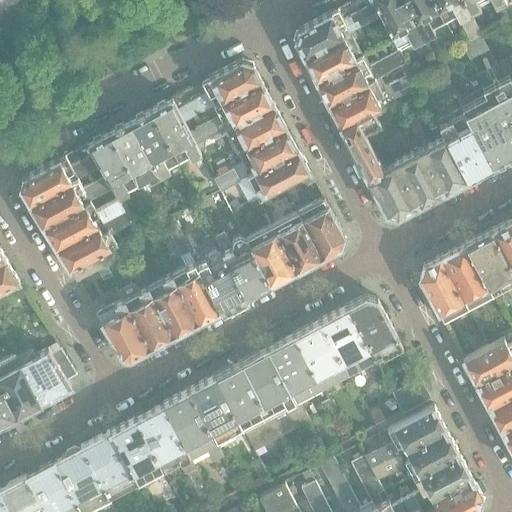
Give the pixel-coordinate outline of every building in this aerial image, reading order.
[(423,38),(403,0),(373,0),(374,2),(381,14),(388,27),(394,38),(400,49),(414,42),(423,38)] [(445,21),(433,0),(403,0),(423,38),(435,31),(432,27),(445,21)] [(469,13),(461,0),(433,0),(445,21),(456,14),(470,39),(471,38),(480,33),(481,33),(470,12),(469,13)] [(483,0),(461,0),(469,13),(470,12),(482,6),(479,2),(483,0)] [(351,31),(381,14),(374,2),(343,19),(337,8),(331,11),(298,29),(298,28),(294,39),(295,40),(303,56),(304,56),(351,31)] [(394,38),(388,27),(381,31),(387,42),(390,40),(394,38)] [(351,31),(304,56),(316,79),(357,57),(353,48),(358,45),(351,31)] [(480,33),(471,38),(479,54),(489,49),(480,33)] [(377,77),(407,61),(400,49),(394,38),(390,40),(395,50),(371,63),(365,52),(357,57),(316,79),(328,102),(377,77)] [(470,39),(462,44),(469,59),(479,54),(471,38),(470,39)] [(443,54),(439,46),(431,50),(435,58),(443,54)] [(221,103),(262,81),(261,79),(252,62),(241,59),(209,76),(216,90),(179,110),(186,122),(216,106),(214,102),(219,99),(221,103)] [(511,71),(497,79),(498,77),(493,66),(484,71),(494,88),(462,105),(493,164),(506,157),(507,157),(511,154),(511,71)] [(358,115),(418,84),(411,71),(382,86),(377,77),(328,102),(340,125),(358,115)] [(227,128),(274,103),(273,102),(262,81),(221,103),(227,113),(191,132),(198,144),(227,128)] [(202,152),(198,144),(191,132),(186,122),(179,110),(172,97),(165,101),(165,100),(157,104),(157,105),(151,108),(178,160),(188,154),(190,158),(202,152)] [(239,152),(286,127),(285,125),(274,103),(227,128),(232,136),(228,139),(234,151),(238,150),(239,152)] [(493,164),(462,105),(436,119),(445,135),(456,156),(467,178),(477,172),(493,164)] [(178,160),(151,108),(144,112),(143,112),(136,116),(130,119),(160,175),(171,169),(169,165),(178,160)] [(385,167),(372,141),(358,115),(340,125),(367,176),(385,167)] [(160,175),(130,119),(123,123),(115,127),(108,131),(127,165),(137,182),(148,176),(150,180),(160,175)] [(258,171),(298,149),(297,148),(286,127),(239,152),(245,163),(216,178),(222,190),(237,182),(252,174),(249,169),(255,166),(258,171)] [(405,138),(400,130),(394,134),(399,142),(405,138)] [(127,165),(108,131),(101,135),(101,134),(94,138),(94,139),(87,143),(92,153),(100,166),(105,175),(113,187),(118,196),(127,191),(131,188),(130,186),(137,182),(127,165)] [(467,178),(456,156),(445,135),(421,147),(431,167),(444,190),(467,178)] [(444,190),(431,167),(421,147),(385,167),(367,176),(386,212),(397,215),(444,190)] [(309,169),(298,149),(258,171),(252,174),(237,182),(248,201),(283,183),(309,169)] [(30,202),(79,176),(100,166),(92,153),(70,165),(65,154),(59,157),(23,176),(20,187),(30,202)] [(308,184),(315,180),(309,169),(283,183),(295,204),(301,200),(295,190),(297,189),(308,184)] [(87,200),(113,187),(105,175),(84,186),(79,176),(30,202),(29,202),(43,224),(87,200)] [(56,246),(122,210),(125,208),(118,196),(93,210),(87,200),(43,224),(56,246)] [(343,234),(323,196),(318,199),(298,210),(321,255),(340,244),(340,245),(344,234),(343,234)] [(236,198),(227,202),(231,209),(240,205),(236,198)] [(113,246),(107,234),(129,221),(127,218),(122,210),(56,246),(70,269),(99,253),(113,246)] [(321,255),(298,210),(271,224),(295,268),(295,269),(321,255)] [(221,308),(197,262),(198,262),(196,258),(195,259),(186,242),(171,214),(162,219),(185,264),(171,271),(196,320),(220,308),(221,308)] [(511,216),(505,220),(505,221),(490,229),(511,270),(511,216)] [(269,282),(247,236),(246,235),(239,234),(232,237),(232,241),(228,240),(224,232),(219,234),(210,217),(205,220),(221,250),(245,295),(269,282)] [(295,268),(271,224),(247,236),(269,282),(295,268)] [(511,281),(511,270),(490,229),(490,228),(474,237),(465,241),(465,242),(492,293),(511,281)] [(492,293),(465,242),(449,250),(440,254),(468,305),(473,314),(477,311),(473,303),(492,293)] [(198,262),(197,262),(221,308),(245,295),(221,250),(219,251),(214,249),(208,252),(207,257),(198,262)] [(109,251),(101,255),(107,266),(114,262),(109,251)] [(70,269),(77,280),(105,265),(99,253),(70,269)] [(468,305),(440,254),(440,255),(425,263),(424,263),(423,264),(419,275),(420,277),(443,319),(468,305)] [(0,289),(9,285),(19,278),(14,269),(13,269),(5,256),(0,258),(0,289)] [(196,320),(171,271),(147,283),(148,285),(172,333),(196,321),(196,320)] [(130,283),(118,289),(123,298),(149,346),(148,345),(150,345),(172,333),(148,285),(138,290),(135,284),(130,283)] [(402,344),(377,297),(365,294),(365,295),(346,304),(375,358),(391,350),(402,344)] [(123,298),(97,312),(102,320),(101,320),(121,352),(120,352),(121,354),(124,356),(127,356),(128,356),(131,355),(149,346),(123,298)] [(375,358),(346,304),(337,309),(320,318),(348,371),(375,358)] [(348,371),(320,318),(319,319),(319,318),(310,323),(293,332),(321,385),(348,371)] [(299,396),(321,385),(293,332),(292,332),(284,337),(266,346),(257,351),(258,351),(241,360),(240,360),(231,365),(215,373),(254,448),(310,418),(299,396)] [(511,361),(511,338),(508,340),(504,333),(496,338),(489,342),(462,356),(467,365),(475,381),(511,361)] [(67,378),(77,373),(61,347),(52,353),(48,346),(36,352),(32,344),(15,353),(41,402),(72,386),(71,386),(72,386),(67,378)] [(41,402),(15,353),(0,360),(0,384),(16,416),(25,411),(41,402)] [(511,392),(511,361),(475,381),(488,405),(511,392)] [(254,448),(215,373),(214,374),(213,374),(205,379),(187,388),(216,440),(233,432),(238,442),(242,445),(249,458),(258,454),(254,448)] [(430,397),(419,377),(392,392),(402,411),(430,397)] [(359,395),(352,381),(346,384),(353,398),(359,395)] [(16,416),(0,384),(0,423),(7,420),(7,421),(16,416)] [(216,440),(187,388),(178,392),(179,393),(161,402),(190,455),(204,447),(211,461),(224,455),(216,440)] [(511,422),(511,392),(488,405),(501,428),(511,422)] [(190,455),(161,402),(152,406),(152,407),(135,416),(164,468),(179,460),(185,472),(186,472),(198,494),(202,500),(211,495),(190,455)] [(405,449),(446,427),(433,403),(387,427),(393,439),(367,452),(374,465),(399,451),(396,446),(402,443),(405,449)] [(386,419),(380,409),(371,414),(376,424),(386,419)] [(186,511),(164,468),(135,416),(135,415),(126,420),(109,430),(127,463),(137,480),(138,482),(154,474),(173,511),(186,511)] [(511,422),(501,428),(511,449),(511,422)] [(418,473),(459,452),(446,427),(405,449),(408,454),(402,457),(399,451),(374,465),(381,479),(406,465),(413,464),(418,473)] [(127,463),(109,430),(82,444),(109,495),(127,486),(137,480),(127,463)] [(109,495),(82,444),(54,459),(81,510),(109,495)] [(398,511),(393,501),(381,479),(374,465),(367,452),(350,461),(372,499),(362,504),(366,511),(398,511)] [(431,498),(472,476),(459,452),(418,473),(423,483),(418,488),(393,501),(398,511),(403,511),(419,504),(425,501),(423,495),(428,492),(431,498)] [(366,511),(362,504),(360,505),(334,455),(320,463),(322,466),(346,511),(366,511)] [(77,511),(81,510),(54,459),(26,473),(46,511),(77,511)] [(335,511),(311,467),(304,470),(311,484),(305,487),(317,511),(335,511)] [(46,511),(26,473),(0,486),(0,492),(10,511),(46,511)] [(462,511),(478,504),(481,493),(472,476),(431,498),(434,504),(422,510),(419,504),(403,511),(462,511)] [(303,511),(299,504),(297,505),(286,484),(284,481),(259,494),(268,511),(303,511)] [(10,511),(0,492),(0,511),(10,511)]
